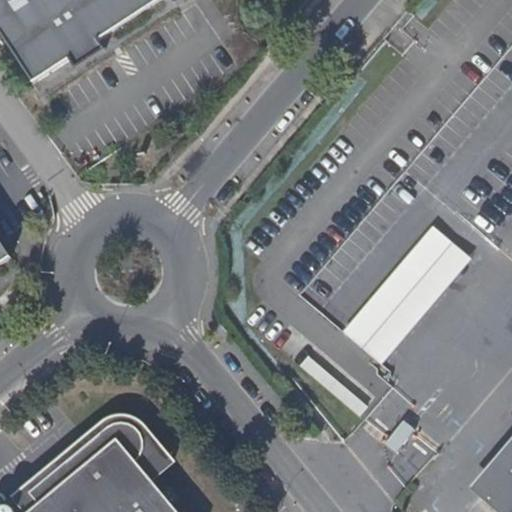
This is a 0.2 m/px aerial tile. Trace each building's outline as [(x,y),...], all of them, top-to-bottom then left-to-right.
[(0,0),(0,29),(35,83),(162,0),(0,0)] [(381,365),(474,259),(435,226),(342,331),(381,365)] [(0,266),(9,261),(0,247),(0,266)] [(398,453),(414,429),(402,422),(387,446),(398,453)] [(36,506),(28,511),(172,511),(135,466),(138,462),(141,458),(141,456),(142,453),(143,448),(143,445),(142,441),(140,438),(138,434),(136,432),(133,430),(130,428),(129,428),(126,427),(123,426),(120,426),(117,426),(114,427),(111,428),(108,430),(105,431),(26,495),(36,506)] [(511,511),(511,453),(478,493),(498,511),(511,511)]
